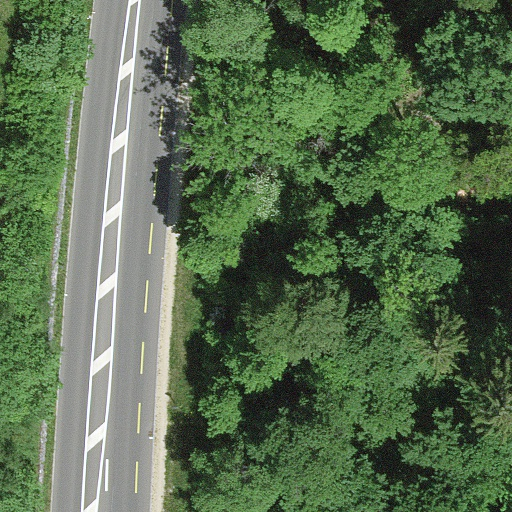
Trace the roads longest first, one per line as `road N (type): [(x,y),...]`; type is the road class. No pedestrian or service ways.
road 1 (track): [(101,474),(273,396),(321,316),(402,133),(479,0)]
road 2 (primary): [(99,511),(114,227),(142,0)]
